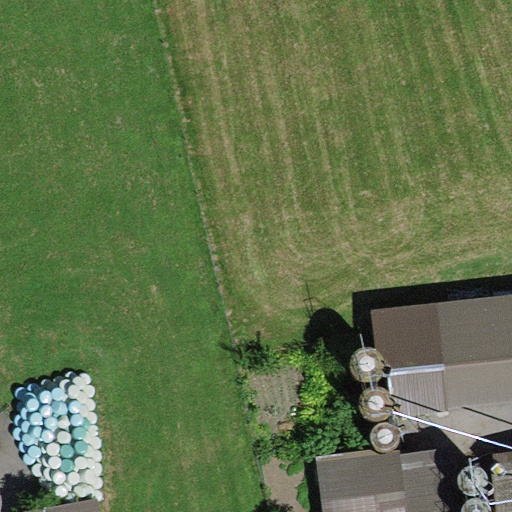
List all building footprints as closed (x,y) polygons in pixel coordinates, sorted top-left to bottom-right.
[(511,298),(370,315),(375,356),(380,358),(384,367),(389,366),(395,419),(511,405),(511,298)] [(380,385),(386,372),(384,367),(380,358),(375,356),(367,353),(353,358),(348,372),(353,385),(367,390),(380,385)] [(388,423),(394,411),(388,398),(376,392),(363,398),(357,411),(363,423),(376,429),(388,423)] [(397,448),(400,443),(395,432),(385,428),(374,432),(370,443),(373,451),(374,453),(385,458),(395,453),(397,448)] [(373,451),(313,459),(319,511),(457,511),(450,449),(398,455),(397,448),(395,453),(385,458),(374,453),(373,451)] [(511,511),(511,463),(489,466),(494,511),(511,511)] [(484,498),(488,487),(484,476),(473,471),(462,476),(457,487),(462,498),(473,503),(484,498)] [(99,511),(97,500),(36,511),(99,511)]
